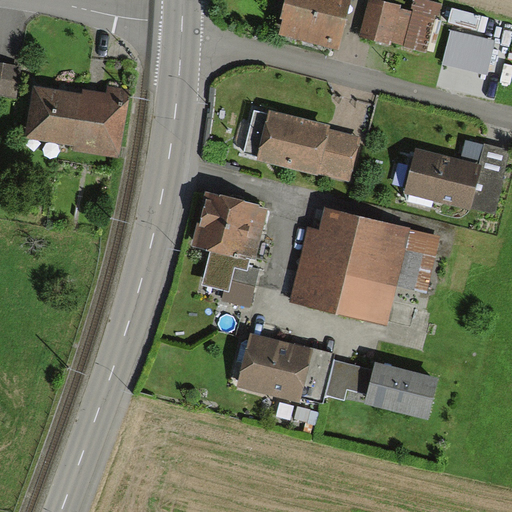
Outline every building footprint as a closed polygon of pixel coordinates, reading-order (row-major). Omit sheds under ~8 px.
[(334,53),(349,1),(346,0),(287,0),(277,38),(334,53)] [(412,0),(408,15),(369,4),(360,37),(422,54),(435,5),(414,0),(412,0)] [(474,16),(452,11),(449,26),(471,30),(474,16)] [(458,38),(443,36),(442,42),(456,45),(458,38)] [(0,96),(15,99),(20,66),(0,62),(0,96)] [(83,95),(34,86),(26,139),(73,146),(72,151),(119,159),(129,97),(122,89),(108,86),(107,94),(84,90),(83,95)] [(344,175),(353,140),(266,119),(259,143),(247,140),(242,159),(312,176),(314,168),(344,175)] [(473,171),(412,157),(403,195),(488,215),(503,153),(479,147),(473,171)] [(242,275),(257,208),(205,196),(192,255),(205,258),(198,289),(222,294),(227,272),(242,275)] [(433,240),(323,209),(297,303),(380,327),(387,305),(427,316),(431,300),(417,296),(433,240)] [(331,358),(244,335),(231,388),(317,410),(321,397),(329,365),(331,358)] [(429,383),(373,369),(371,375),(329,365),(321,397),(339,402),(342,390),(366,396),(363,408),(419,422),(429,383)]
